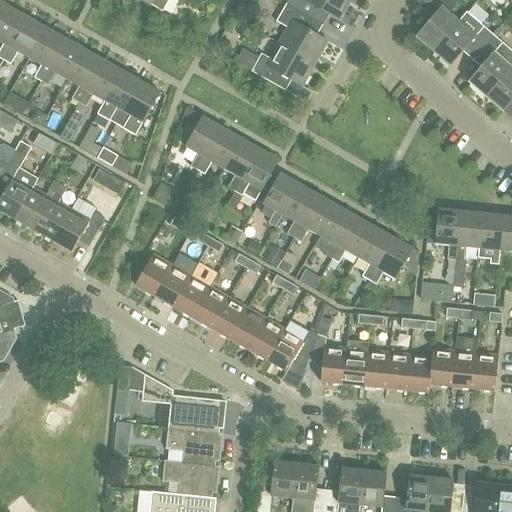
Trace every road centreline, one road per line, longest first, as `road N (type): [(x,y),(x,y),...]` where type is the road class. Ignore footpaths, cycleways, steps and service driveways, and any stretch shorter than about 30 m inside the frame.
road 1 (residential): [(511,432),(297,410),(254,391)]
road 2 (residential): [(254,391),(68,287)]
road 3 (residential): [(511,159),(371,32)]
road 4 (residential): [(0,399),(68,287)]
road 5 (residential): [(237,511),(254,391)]
